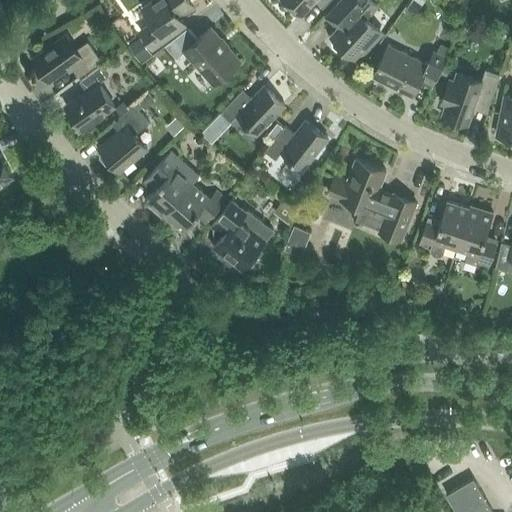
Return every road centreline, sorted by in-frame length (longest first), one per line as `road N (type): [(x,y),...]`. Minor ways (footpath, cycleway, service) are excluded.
road 1 (tertiary): [(511,389),(394,385),(277,404),(208,430),(70,502)]
road 2 (tertiary): [(125,511),(232,457),(307,433),(372,421),(511,425)]
road 3 (residential): [(511,168),(394,123),(346,93),(246,0)]
road 4 (residential): [(185,266),(76,167),(0,61)]
